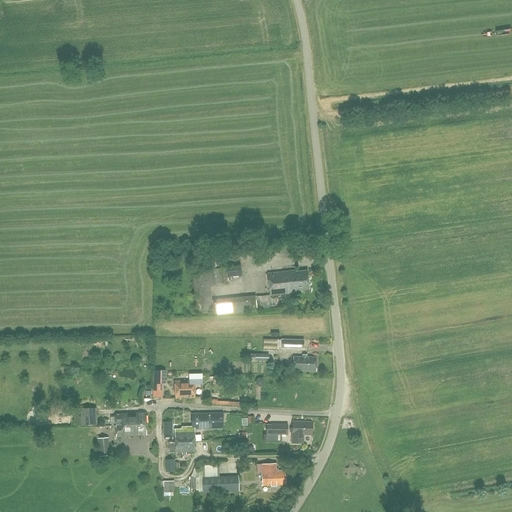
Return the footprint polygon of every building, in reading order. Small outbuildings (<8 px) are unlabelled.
[(258,310),(256,295),(213,300),(210,286),(225,284),(224,277),(242,275),(241,266),(192,272),(197,311),(213,309),(214,315),(258,310)] [(310,290),(308,270),(296,272),(296,270),(268,274),(270,296),(296,293),(296,291),(310,290)] [(272,300),(267,300),(267,298),(259,297),(258,308),(272,308),(272,300)] [(304,349),(304,340),(263,339),(263,350),(277,350),(277,348),(304,349)] [(316,371),(317,358),(293,357),(293,370),(316,371)] [(161,384),(162,371),(154,371),(154,383),(161,384)] [(195,398),(194,385),(202,385),(202,376),(190,376),(190,381),(175,381),(175,398),(195,398)] [(96,424),(95,408),(80,409),(81,425),(96,424)] [(187,421),(186,411),(169,411),(169,421),(187,421)] [(146,424),(145,413),(115,414),(115,425),(121,425),(146,424)] [(223,428),(222,414),(192,414),(192,426),(181,427),(181,429),(174,429),(175,443),(195,442),(194,429),(223,428)] [(173,435),(172,421),(163,422),(164,435),(173,435)] [(312,435),(313,422),(293,421),(292,443),(304,443),(304,435),(312,435)] [(146,435),(146,424),(121,425),(115,425),(116,436),(146,435)] [(287,435),(288,425),(266,424),(266,435),(287,435)] [(110,456),(108,437),(105,438),(105,436),(97,436),(97,438),(99,457),(110,456)] [(125,449),(125,458),(146,458),(146,438),(116,438),(116,449),(125,449)] [(195,452),(195,442),(175,443),(169,443),(169,453),(195,452)] [(174,463),(174,459),(166,460),(166,472),(174,471),(174,470),(174,463)] [(239,491),(238,476),(219,477),(219,464),(202,465),(202,466),(199,466),(199,472),(196,472),(196,475),(199,476),(199,477),(195,477),(196,493),(239,491)] [(285,485),(285,471),(276,471),(276,464),(257,465),(258,473),(262,473),(263,486),(285,485)] [(174,487),(174,481),(164,481),(160,481),(160,486),(163,486),(163,492),(171,492),(171,487),(174,487)]
